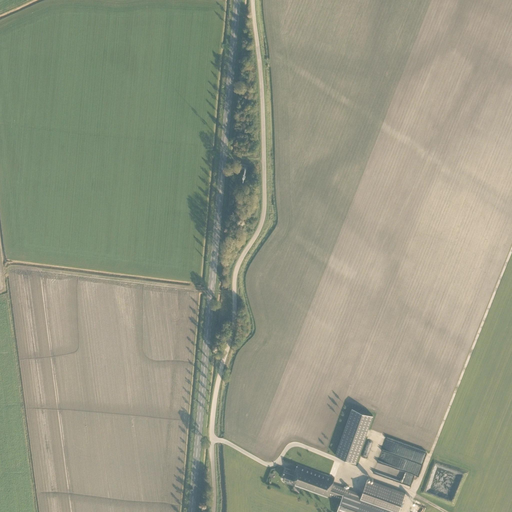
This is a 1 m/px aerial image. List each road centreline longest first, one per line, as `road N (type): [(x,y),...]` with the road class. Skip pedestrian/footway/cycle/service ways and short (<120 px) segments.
road 1 (unclassified): [(212,511),(211,417),(234,321),(234,278),(264,210),(252,0)]
road 2 (primary): [(190,511),(237,0)]
road 3 (track): [(444,511),(412,490),(511,247)]
